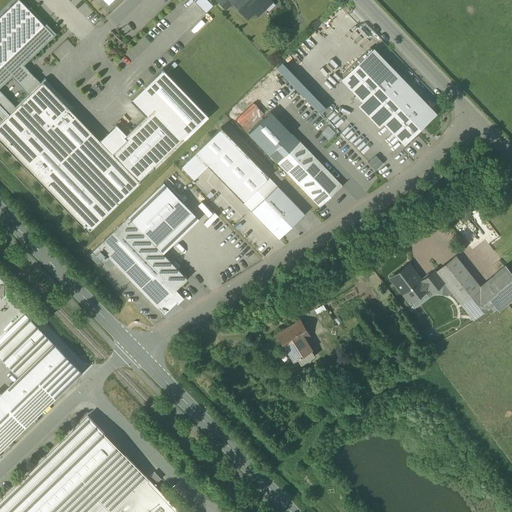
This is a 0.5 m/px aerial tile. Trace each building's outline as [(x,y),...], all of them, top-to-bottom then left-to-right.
[(56,33),(23,0),(12,0),(0,12),(0,121),(16,106),(0,88),(12,77),(28,94),(41,82),(24,65),(56,33)] [(217,0),(225,8),(232,1),(231,0),(217,0)] [(231,0),(232,1),(247,16),(254,10),(257,13),(270,0),(231,0)] [(435,114),(373,50),(343,78),(405,143),(435,114)] [(325,113),(332,107),(287,61),(276,72),(282,77),(286,73),(325,113)] [(131,100),(146,116),(154,108),(185,139),(209,116),(163,69),(131,100)] [(126,140),(112,153),(71,110),(74,108),(45,78),(41,82),(28,94),(16,106),(0,121),(0,143),(17,162),(19,160),(88,232),(140,182),(138,181),(153,167),(155,168),(185,139),(154,108),(146,116),(123,137),(126,140)] [(249,130),(263,115),(267,110),(259,103),(241,123),(249,130)] [(243,201),(269,177),(221,128),(183,166),(194,178),(208,165),(243,201)] [(342,185),(300,141),(277,162),(320,207),(342,185)] [(438,171),(434,175),(437,180),(442,176),(438,171)] [(164,183),(128,217),(155,246),(192,212),(164,183)] [(277,185),(251,210),(279,239),(304,214),(277,185)] [(155,246),(128,217),(98,245),(158,307),(175,290),(187,279),(155,246)] [(480,287),(455,256),(436,271),(436,272),(444,282),(461,303),(480,288),(480,287)] [(408,264),(391,278),(410,302),(427,289),(421,281),(408,264)] [(511,273),(506,266),(480,287),(480,288),(461,303),(474,319),(493,304),(499,311),(511,300),(511,273)] [(435,270),(421,281),(427,289),(429,287),(432,291),(444,282),(436,272),(436,271),(435,270)] [(175,290),(158,307),(164,314),(175,304),(177,305),(183,299),(175,290)] [(325,305),(317,310),(326,324),(333,320),(325,305)] [(0,358),(18,377),(0,394),(0,450),(82,372),(28,317),(0,344),(0,358)] [(299,321),(278,335),(287,349),(290,347),(297,358),(307,352),(307,351),(302,343),(301,344),(299,341),(308,336),(299,321)] [(307,352),(297,358),(301,365),(315,357),(310,349),(307,351),(307,352)] [(333,364),(316,363),(316,374),(332,376),(333,364)] [(88,416),(0,500),(0,511),(113,511),(148,479),(88,416)] [(154,472),(150,476),(157,483),(161,479),(154,472)] [(113,511),(180,511),(148,479),(113,511)]
